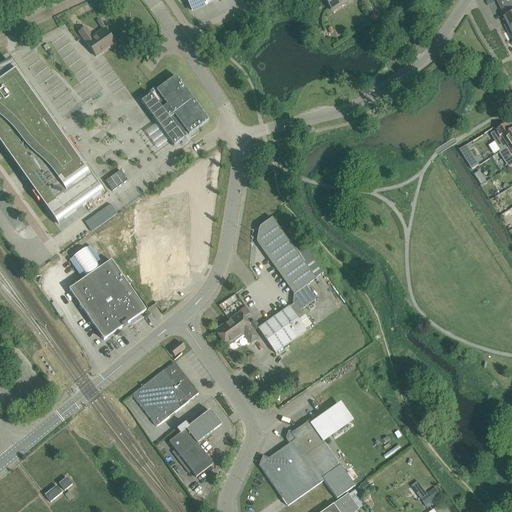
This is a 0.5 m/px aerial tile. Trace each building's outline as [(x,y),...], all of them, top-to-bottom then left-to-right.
[(186,0),(192,11),(215,0),(186,0)] [(324,0),(333,12),(351,0),(324,0)] [(511,0),(496,0),(497,0),(503,12),(511,7),(511,0)] [(505,25),(507,30),(511,27),(511,7),(503,12),(505,17),(505,18),(508,24),(505,25)] [(371,15),(374,20),(381,16),(378,10),(371,15)] [(91,36),(85,41),(96,57),(115,44),(105,29),(92,38),(91,36)] [(58,226),(105,194),(12,63),(0,68),(0,143),(23,176),(22,178),(22,180),(23,182),(25,183),(28,183),(58,226)] [(176,77),(141,102),(174,147),(209,122),(176,77)] [(507,124),(491,134),(498,146),(502,151),(511,144),(511,131),(511,132),(507,124)] [(468,145),(460,150),(463,156),(470,151),(474,149),(470,144),(468,145)] [(501,152),(511,167),(511,166),(511,144),(502,151),(501,152)] [(483,177),(478,180),(482,185),(486,182),(483,177)] [(187,202),(137,204),(141,276),(191,274),(187,202)] [(289,307),(258,329),(275,354),(287,345),(306,332),(297,318),(302,314),(300,312),(316,300),(306,286),(316,279),(315,279),(323,273),(302,243),(294,249),(274,220),(261,229),(259,241),(296,294),(294,295),(293,304),(289,307)] [(57,274),(104,341),(146,312),(100,244),(57,274)] [(154,276),(155,292),(172,291),(171,275),(154,276)] [(215,332),(216,333),(227,347),(244,334),(250,343),(258,338),(240,314),(215,332)] [(170,351),(175,357),(185,349),(180,343),(170,351)] [(133,396),(157,427),(188,403),(188,402),(199,394),(175,364),(133,396)] [(210,411),(186,430),(199,446),(200,445),(200,443),(199,442),(221,426),(210,411)] [(291,434),(337,499),(355,486),(309,421),(291,434)] [(199,446),(186,430),(169,443),(196,478),(213,465),(199,446)] [(259,466),(288,507),(320,484),(294,446),(292,443),(269,459),(263,457),(260,464),(261,464),(259,466)] [(59,484),(65,491),(72,485),(67,478),(59,484)] [(360,485),(365,492),(371,487),(367,481),(360,485)] [(45,496),(51,503),(62,493),(57,486),(45,496)] [(421,499),(426,506),(441,495),(436,488),(421,499)] [(496,497),(499,502),(504,498),(501,493),(496,497)]
